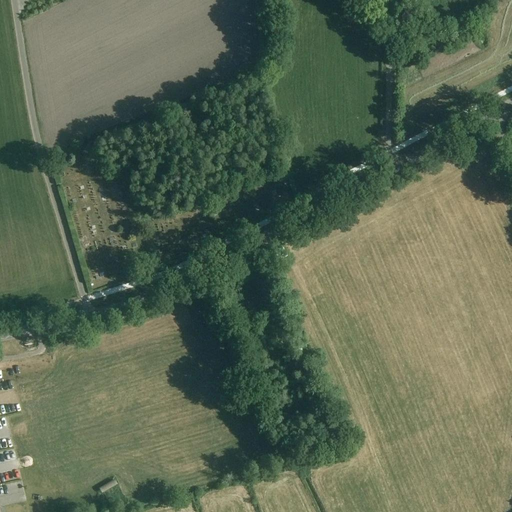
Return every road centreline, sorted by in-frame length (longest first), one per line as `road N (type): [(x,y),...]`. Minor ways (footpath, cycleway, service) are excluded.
road 1 (tertiary): [(90,316),(156,293),(395,170)]
road 2 (residential): [(90,316),(33,120),(14,0)]
road 3 (residential): [(395,170),(388,153),(390,19)]
